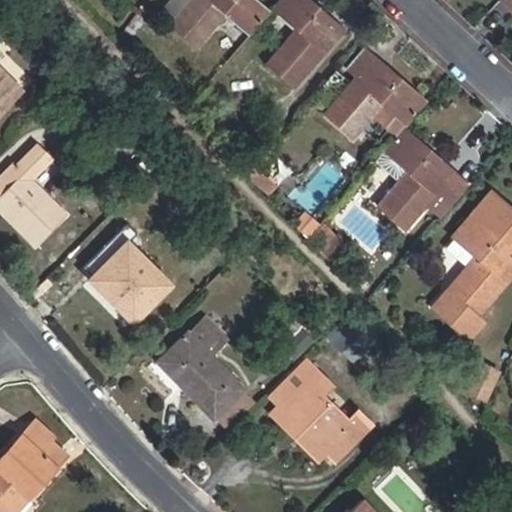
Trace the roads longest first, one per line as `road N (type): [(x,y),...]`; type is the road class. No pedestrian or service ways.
road 1 (residential): [(32,336),(195,511)]
road 2 (residential): [(410,0),(511,94)]
